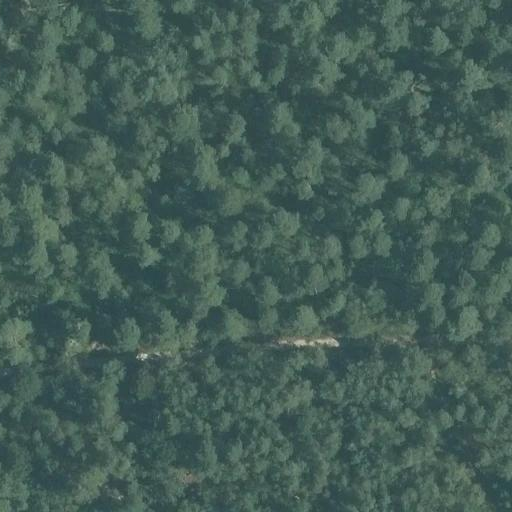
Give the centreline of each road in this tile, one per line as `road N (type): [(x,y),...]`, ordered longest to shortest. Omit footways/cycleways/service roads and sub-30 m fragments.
road 1 (track): [(511,343),(0,379)]
road 2 (track): [(504,511),(428,349)]
